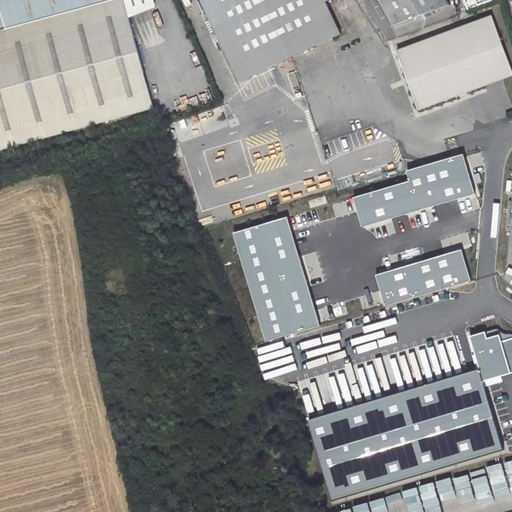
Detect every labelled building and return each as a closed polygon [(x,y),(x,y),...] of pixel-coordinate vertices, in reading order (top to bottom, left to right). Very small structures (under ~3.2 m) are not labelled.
[(0,0),(0,150),(156,108),(127,0),(0,0)] [(203,0),(242,82),(341,34),(326,2),(330,0),(203,0)] [(380,0),(396,27),(453,6),(449,0),(380,0)] [(418,110),(511,75),(511,73),(491,17),(397,52),(418,110)] [(489,183),(490,157),(475,156),(474,183),(489,183)] [(483,268),(483,196),(470,196),(470,211),(467,211),(467,219),(453,219),(453,232),(453,249),(454,249),(454,268),(483,268)]
